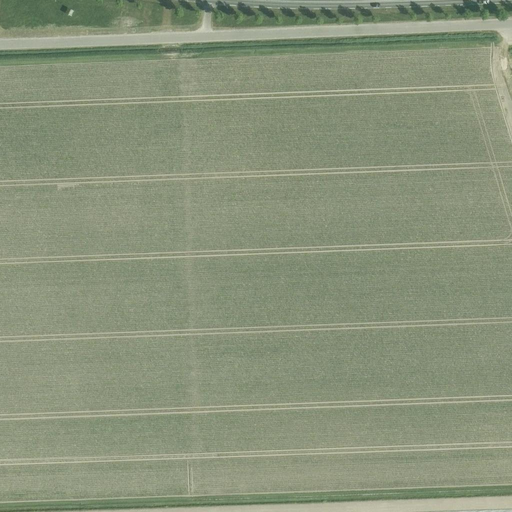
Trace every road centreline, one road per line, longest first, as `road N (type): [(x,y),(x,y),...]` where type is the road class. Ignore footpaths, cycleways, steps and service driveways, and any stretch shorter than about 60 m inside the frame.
road 1 (unclassified): [(511,24),(0,44)]
road 2 (primary): [(423,0),(246,0)]
